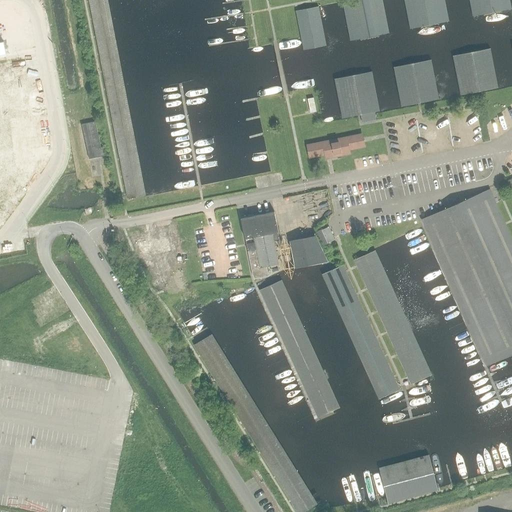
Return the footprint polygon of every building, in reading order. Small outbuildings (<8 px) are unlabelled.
[(145,195),(125,92),(107,0),(88,0),(127,199),(145,195)] [(350,41),(360,39),(388,33),(381,0),(350,0),(342,2),(350,41)] [(443,0),(404,0),(410,29),(448,21),(443,0)] [(509,0),(469,0),(473,16),(511,9),(509,0)] [(295,11),(301,39),(303,50),(326,45),(318,6),(295,11)] [(461,95),(473,92),(498,88),(490,48),(453,56),(460,92),(461,95)] [(401,107),(421,103),(439,99),(431,60),(393,67),(399,92),(401,107)] [(371,72),(360,74),(334,79),(336,92),(342,118),(360,115),(361,114),(362,122),(376,119),(375,112),(379,111),(376,92),(371,72)] [(307,99),(310,113),(316,111),(313,98),(307,99)] [(93,158),(105,156),(103,147),(101,147),(95,121),(86,123),(93,158)] [(362,135),(348,138),(308,146),(310,157),(325,154),(326,158),(349,153),(348,149),(364,146),(362,135)] [(487,366),(511,354),(511,239),(489,189),(421,219),(487,366)] [(266,267),(279,264),(274,242),(272,233),(277,232),(278,232),(278,233),(279,232),(275,211),(274,212),(241,219),(241,218),(240,218),(245,239),(253,276),(255,279),(268,277),(266,267)] [(318,232),(323,245),(335,240),(335,239),(334,240),(329,228),(329,227),(318,232)] [(174,250),(170,231),(157,233),(156,230),(148,232),(148,235),(138,237),(142,256),(174,250)] [(290,241),(295,268),(327,262),(315,236),(290,241)] [(360,272),(408,379),(411,384),(432,375),(376,251),(354,260),(360,272)] [(360,301),(357,295),(343,265),(322,275),(360,358),(379,399),(400,390),(360,301)] [(281,280),(259,290),(318,418),(340,408),(281,280)] [(304,511),(317,504),(212,334),(194,345),(297,511),(304,511)] [(379,468),(388,503),(438,490),(428,455),(379,468)]
